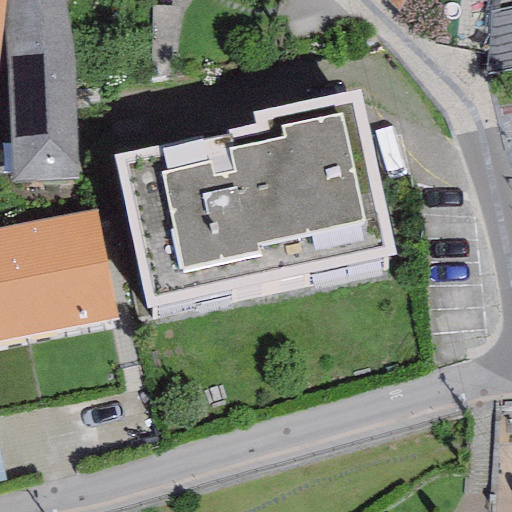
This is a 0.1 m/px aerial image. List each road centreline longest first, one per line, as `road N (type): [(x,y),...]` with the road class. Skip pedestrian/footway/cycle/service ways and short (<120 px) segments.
road 1 (residential): [(511,380),(10,511)]
road 2 (residential): [(511,268),(463,111),(362,0)]
